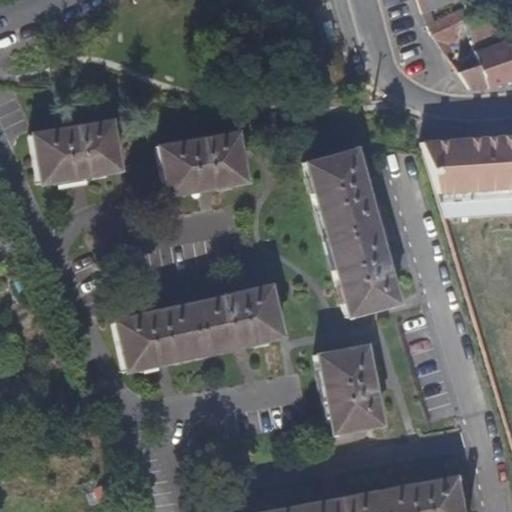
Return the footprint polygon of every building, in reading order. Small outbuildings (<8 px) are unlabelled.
[(460,0),(415,0),(421,15),(430,12),(460,0)] [(464,20),(468,18),(464,9),(434,23),(426,27),(430,36),(464,20)] [(434,23),(430,12),(421,15),(426,27),(434,23)] [(474,53),(496,45),(488,19),(466,26),(469,34),(474,53)] [(447,46),(469,34),(466,26),(464,20),(430,36),(430,37),(442,54),(450,50),(447,46)] [(511,81),(511,41),(496,45),(474,53),(472,53),(477,66),(456,74),(467,91),(486,89),(511,81)] [(117,173),(108,122),(28,136),(35,187),(117,173)] [(511,130),(419,136),(423,149),(439,193),(511,188),(511,130)] [(238,155),(235,134),(155,147),(163,199),(244,185),(238,155)] [(383,260),(365,196),(376,193),(372,180),(362,182),(353,150),(302,164),(343,320),(395,306),(387,273),(397,270),(393,257),(383,260)] [(271,305),(267,286),(109,322),(121,375),(279,339),(271,305)] [(381,387),(379,379),(369,381),(363,347),(313,357),(327,437),(377,428),(371,394),(382,392),(381,387)] [(457,511),(452,478),(418,484),(416,474),(403,476),(405,486),(340,499),(338,489),(325,491),(327,501),(270,511),(261,511),(260,503),(246,506),(247,511),(457,511)]
